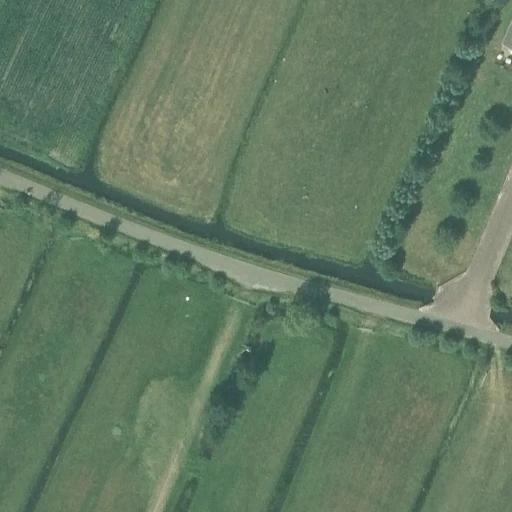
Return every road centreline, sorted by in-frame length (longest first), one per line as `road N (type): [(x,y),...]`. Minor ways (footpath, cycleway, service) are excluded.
road 1 (unclassified): [(0,173),(253,275),(511,344)]
road 2 (track): [(253,275),(156,511)]
